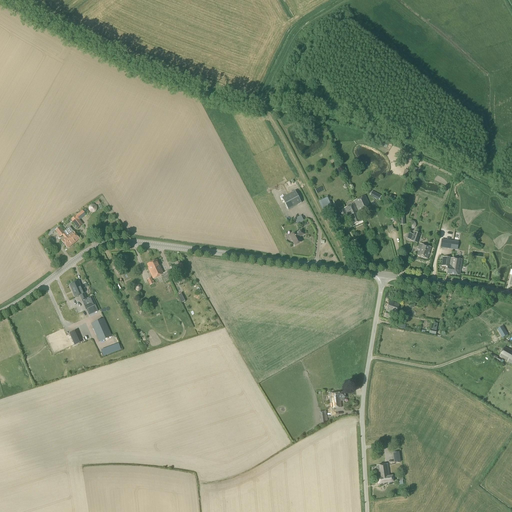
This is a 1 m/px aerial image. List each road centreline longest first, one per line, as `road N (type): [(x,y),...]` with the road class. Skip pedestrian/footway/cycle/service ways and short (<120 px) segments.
road 1 (tertiary): [(0,315),(98,246),(125,243),(383,275)]
road 2 (unclassified): [(366,511),(361,405),(383,275)]
road 3 (track): [(269,116),(351,270)]
road 4 (tertiary): [(511,296),(383,275)]
